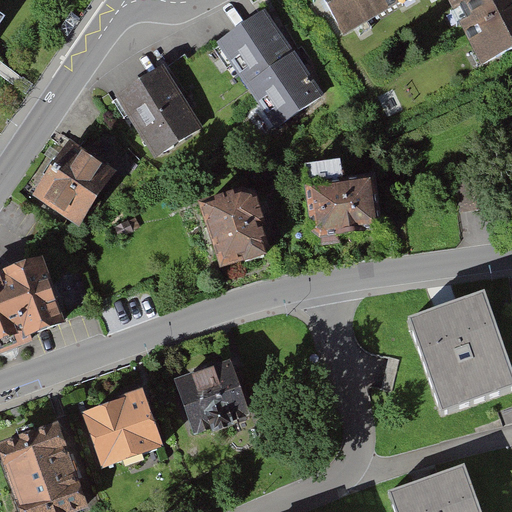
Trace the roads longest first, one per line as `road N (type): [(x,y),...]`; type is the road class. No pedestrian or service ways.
road 1 (residential): [(320,287),(0,393)]
road 2 (residential): [(320,287),(358,422),(359,455),(346,478),(262,511)]
road 3 (residential): [(0,184),(126,0)]
road 4 (residential): [(511,261),(320,287)]
